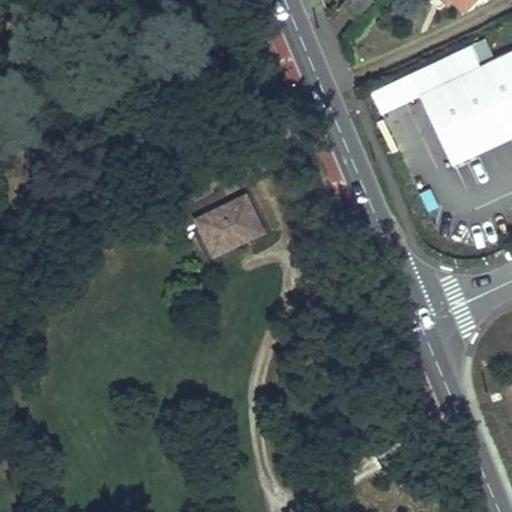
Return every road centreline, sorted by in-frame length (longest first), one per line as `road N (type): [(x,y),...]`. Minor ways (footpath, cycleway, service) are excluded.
road 1 (secondary): [(286,0),(425,318)]
road 2 (secondary): [(425,318),(502,511)]
road 3 (unknown): [(429,408),(294,511)]
